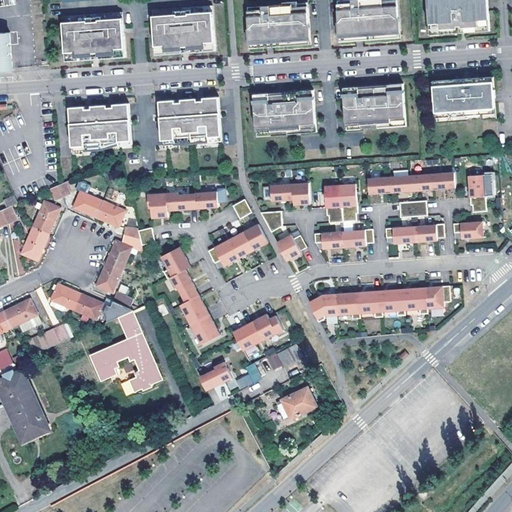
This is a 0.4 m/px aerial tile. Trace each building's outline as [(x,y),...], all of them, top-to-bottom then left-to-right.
[(396,0),(356,0),(336,1),(339,38),(399,33),(396,0)] [(487,0),(426,0),(429,31),(439,30),(439,35),(479,32),(479,27),(490,26),(487,0)] [(212,2),(152,6),(155,45),(165,45),(165,50),(205,47),(204,42),(214,41),(212,2)] [(307,4),(247,8),(250,44),(309,40),(307,4)] [(122,8),(62,13),(65,52),(75,51),(75,57),(115,54),(114,48),(125,48),(122,8)] [(399,33),(339,38),(339,42),(399,38),(399,33)] [(0,73),(9,72),(7,36),(0,36),(0,73)] [(309,40),(250,44),(250,49),(310,44),(309,40)] [(493,78),(432,83),(436,124),(496,120),(493,78)] [(402,85),(343,89),(346,131),(405,127),(402,85)] [(313,91),(253,96),(257,138),(316,133),(313,91)] [(174,102),(159,103),(162,150),(172,149),(172,146),(175,146),(175,139),(208,136),(209,144),(212,143),(212,146),(222,145),(219,98),(203,100),(203,106),(197,106),(197,100),(181,101),(181,108),(175,108),(174,102)] [(85,108),(69,109),(72,156),(82,155),(82,153),(85,153),(85,145),(102,144),(118,143),(119,147),(132,146),(129,105),(113,106),(113,112),(107,113),(107,107),(91,108),(91,114),(85,115),(85,108)] [(102,144),(85,145),(85,153),(102,151),(119,147),(118,143),(102,144)] [(454,172),(367,179),(368,194),(455,188),(454,172)] [(485,174),(469,175),(471,205),(473,205),(474,212),(488,211),(485,174)] [(59,184),(63,196),(71,193),(66,181),(59,184)] [(292,184),(272,185),(272,187),(273,199),(273,201),(293,199),(294,205),(310,204),(308,183),(292,184)] [(56,199),(63,196),(59,184),(51,188),(56,199)] [(326,186),(328,215),(329,215),(330,222),(358,220),(357,213),(359,213),(356,184),(326,186)] [(273,199),(272,187),(264,187),(265,200),(273,199)] [(74,208),(97,218),(104,202),(81,191),(74,208)] [(168,211),(219,207),(218,191),(196,193),(179,195),(179,192),(149,195),(150,208),(152,208),(153,218),(168,217),(168,211)] [(5,199),(8,207),(13,205),(19,202),(16,194),(5,199)] [(62,207),(45,199),(43,203),(38,201),(36,206),(41,209),(33,226),(50,234),(62,207)] [(246,199),(234,205),(241,218),(253,212),(246,199)] [(427,200),(400,202),(401,217),(428,215),(427,200)] [(127,213),(104,202),(97,218),(119,229),(127,213)] [(3,209),(10,223),(19,219),(13,205),(8,207),(3,209)] [(3,209),(0,210),(0,226),(0,227),(10,223),(3,209)] [(261,212),(271,232),(282,226),(282,211),(261,212)] [(483,221),(453,223),(454,233),(461,233),(462,238),(484,237),(483,221)] [(258,224),(208,251),(215,263),(221,260),(225,266),(268,242),(258,224)] [(436,225),(385,228),(386,238),(393,237),(393,244),(437,240),(437,238),(445,237),(444,224),(436,225)] [(50,234),(33,226),(21,253),(38,260),(50,234)] [(140,240),(137,229),(125,227),(124,236),(140,240)] [(153,227),(139,230),(142,245),(156,242),(153,227)] [(373,242),(372,229),(314,234),(315,243),(322,242),(322,249),(365,246),(365,243),(373,242)] [(292,235),(277,243),(287,261),(301,254),(300,251),(307,247),(300,235),(293,239),(292,235)] [(123,243),(133,247),(142,251),(140,240),(124,236),(123,243)] [(107,263),(124,270),(133,247),(123,243),(116,240),(107,263)] [(181,246),(162,256),(169,269),(164,271),(168,278),(170,277),(176,288),(178,286),(186,302),(181,304),(202,345),(221,335),(186,269),(191,266),(181,246)] [(124,270),(107,263),(97,285),(114,292),(124,270)] [(83,293),(59,283),(51,300),(57,302),(55,306),(64,310),(66,306),(76,310),(83,293)] [(451,286),(427,287),(429,308),(445,307),(444,302),(452,301),(451,286)] [(427,287),(404,289),(405,310),(420,309),(420,314),(429,313),(429,308),(427,287)] [(404,289),(380,290),(382,312),(396,311),(396,315),(406,315),(405,310),(404,289)] [(380,290),(357,292),(358,314),(373,313),(374,317),(382,317),(382,312),(380,290)] [(120,291),(116,300),(118,301),(139,310),(136,298),(120,291)] [(358,314),(357,292),(321,295),(309,302),(319,322),(324,319),(324,317),(350,315),(351,319),(359,318),(358,314)] [(83,293),(76,310),(100,320),(103,312),(107,303),(83,293)] [(107,314),(112,304),(116,305),(118,301),(116,300),(110,297),(107,303),(103,312),(107,314)] [(12,328),(21,324),(30,319),(34,328),(43,324),(31,298),(4,311),(12,328)] [(112,304),(107,314),(111,322),(116,320),(118,319),(127,315),(133,312),(139,310),(118,301),(116,305),(112,304)] [(0,334),(2,333),(12,328),(4,311),(0,313),(0,334)] [(92,363),(89,363),(97,383),(114,376),(111,370),(117,368),(114,362),(126,357),(127,358),(128,359),(129,360),(131,360),(133,360),(138,372),(132,374),(133,378),(127,380),(132,393),(138,390),(139,393),(150,388),(149,386),(157,383),(153,371),(155,370),(153,366),(151,366),(139,335),(141,334),(133,312),(127,315),(118,319),(116,320),(125,341),(89,355),(92,363)] [(267,314),(233,332),(243,351),(263,340),(283,330),(276,317),(270,320),(267,314)] [(25,332),(34,328),(30,319),(21,324),(25,332)] [(73,324),(64,327),(70,340),(78,336),(73,324)] [(55,331),(61,344),(70,340),(64,327),(55,331)] [(55,331),(41,338),(46,350),(61,344),(55,331)] [(153,366),(141,334),(139,335),(151,366),(153,366)] [(31,342),(37,355),(45,351),(46,350),(41,338),(31,342)] [(277,354),(284,368),(304,357),(297,344),(277,354)] [(11,349),(17,363),(20,362),(23,361),(17,346),(11,349)] [(11,349),(0,353),(0,371),(17,363),(11,349)] [(406,351),(400,356),(403,360),(409,355),(406,351)] [(200,377),(207,390),(233,377),(226,362),(215,367),(216,369),(200,377)] [(245,367),(249,374),(236,380),(240,389),(262,378),(254,363),(245,367)] [(319,373),(325,370),(321,363),(316,366),(319,373)] [(50,430),(24,372),(14,376),(13,374),(7,377),(8,379),(0,382),(0,387),(25,441),(50,430)] [(292,402),(297,413),(298,415),(318,406),(309,387),(283,399),(286,405),(292,402)] [(292,402),(286,405),(291,416),(297,413),(292,402)]
